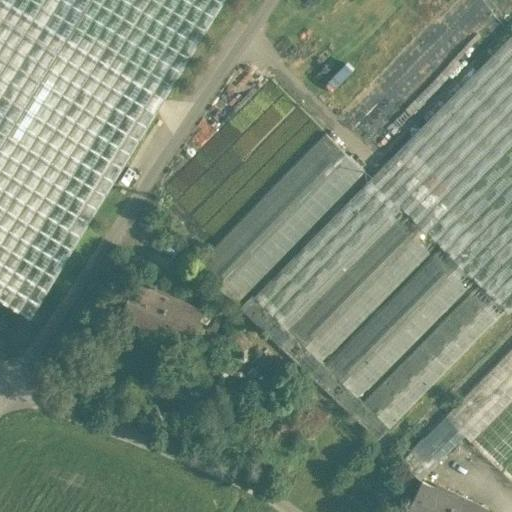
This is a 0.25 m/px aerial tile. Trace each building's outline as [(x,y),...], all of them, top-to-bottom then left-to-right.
[(0,0),(0,298),(30,317),(224,0),(0,0)] [(511,33),(253,295),(288,328),(405,209),(438,241),(435,244),(440,248),(473,280),(477,284),(504,310),(506,309),(508,311),(511,307),(511,33)] [(159,189),(212,242),(325,128),(271,75),(159,189)] [(326,132),(196,265),(235,302),(364,170),(326,132)] [(405,209),(288,328),(321,360),(435,244),(438,241),(405,209)] [(440,248),(324,363),(359,396),(473,280),(440,248)] [(156,292),(135,282),(121,312),(154,327),(161,313),(175,319),(174,323),(192,331),(202,310),(157,289),(156,292)] [(477,284),(363,400),(390,426),(504,310),(477,284)] [(253,295),(252,293),(239,306),(377,439),(390,426),(363,400),(359,396),(324,363),(321,360),(288,328),(253,295)] [(236,327),(219,344),(234,359),(240,353),(244,356),(247,353),(244,349),(251,343),(236,327)] [(511,345),(444,414),(464,434),(497,466),(511,451),(511,345)] [(444,414),(400,459),(420,478),(464,434),(444,414)] [(511,459),(501,471),(511,481),(511,459)] [(442,490),(422,480),(407,510),(412,511),(447,511),(448,511),(449,511),(487,511),(489,509),(444,487),(442,490)]
